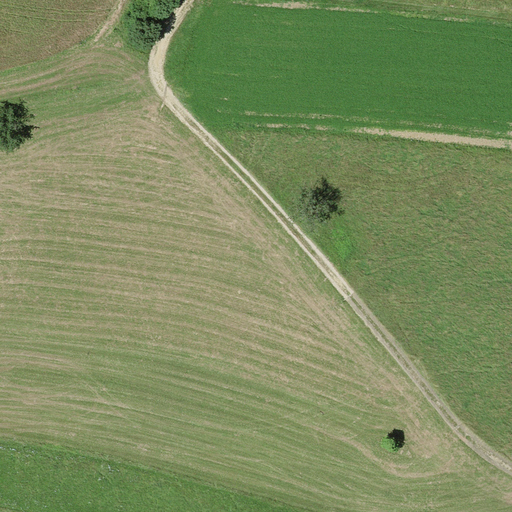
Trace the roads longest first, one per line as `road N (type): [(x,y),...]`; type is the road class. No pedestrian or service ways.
road 1 (track): [(511,469),(465,436),(346,288),(163,86),(158,57),(186,0)]
road 2 (track): [(511,20),(317,0)]
road 3 (track): [(159,75),(131,89),(0,114)]
